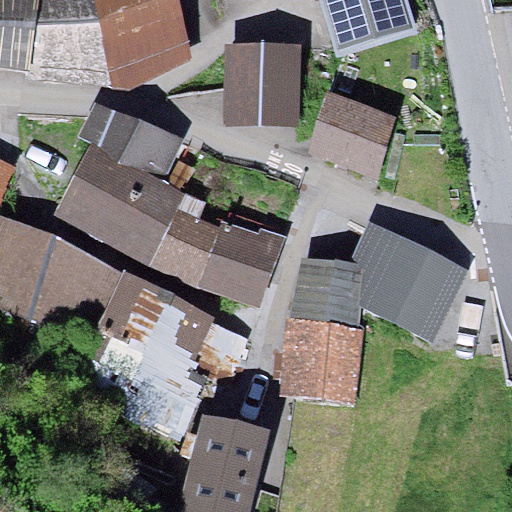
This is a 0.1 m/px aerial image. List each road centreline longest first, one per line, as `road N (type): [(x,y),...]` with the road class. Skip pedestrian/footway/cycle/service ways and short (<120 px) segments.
road 1 (residential): [(508,259),(142,102),(0,88)]
road 2 (tertiary): [(508,259),(454,0)]
